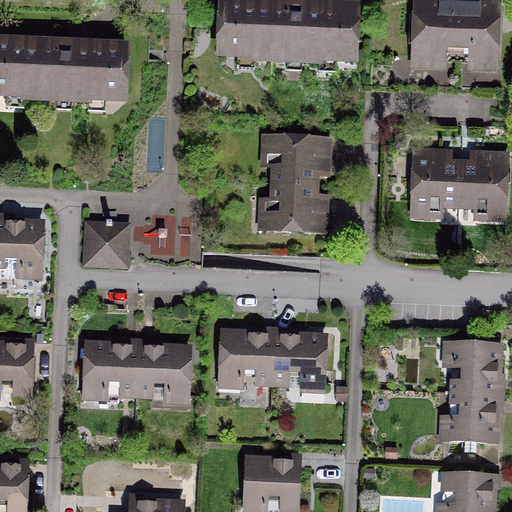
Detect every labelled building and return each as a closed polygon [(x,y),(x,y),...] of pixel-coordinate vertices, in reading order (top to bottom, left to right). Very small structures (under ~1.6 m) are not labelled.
[(495,73),(496,0),(403,0),(402,74),(442,74),(443,51),(466,51),(466,72),(495,73)] [(355,65),(357,5),(301,4),(214,1),(212,61),(355,65)] [(0,103),(125,108),(127,45),(71,43),(0,39),(0,103)] [(323,188),(324,139),(255,137),(254,173),(267,173),(267,186),(323,188)] [(403,223),(437,225),(438,211),(453,212),(457,153),(408,150),(403,223)] [(501,225),(505,156),(457,153),(453,212),(470,213),(469,223),(501,225)] [(267,186),(265,201),(247,200),(245,231),(322,235),(323,188),(267,186)] [(126,221),(81,219),(79,264),(124,266),(126,221)] [(0,282),(42,284),(45,223),(0,221),(0,282)] [(277,329),(217,326),(214,387),(241,388),(242,370),(253,370),(252,385),(274,386),(277,329)] [(322,391),(325,332),(277,329),(274,386),(286,387),(287,372),(297,373),(296,390),(322,391)] [(29,395),(32,334),(15,334),(15,338),(0,337),(0,401),(7,402),(7,394),(29,395)] [(136,340),(81,337),(78,399),(105,400),(105,395),(134,396),(136,340)] [(188,406),(191,342),(136,340),(134,396),(149,397),(149,405),(188,406)] [(497,400),(499,346),(438,343),(437,372),(445,372),(444,398),(497,400)] [(435,410),(433,444),(495,448),(497,400),(444,398),(444,410),(435,410)] [(283,455),(243,454),(239,511),(264,511),(266,497),(278,498),(278,511),(296,511),(298,451),(283,450),(283,455)] [(23,511),(26,456),(10,455),(10,460),(0,459),(0,501),(2,502),(1,511),(23,511)] [(493,511),(495,477),(441,475),(439,511),(493,511)] [(181,511),(182,499),(139,498),(140,490),(127,490),(126,511),(109,511),(108,511),(181,511)]
